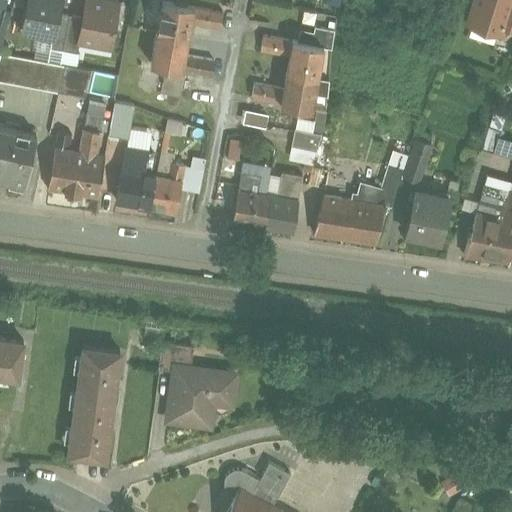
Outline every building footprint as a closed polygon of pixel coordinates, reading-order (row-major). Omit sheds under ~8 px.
[(61,0),(28,0),(23,31),(53,37),(54,37),(59,13),(61,0)] [(119,3),(102,0),(86,0),(83,17),(79,40),(80,41),(111,46),(119,3)] [(477,0),(470,23),(500,32),(502,27),(510,0),(477,0)] [(511,0),(510,0),(502,27),(511,29),(511,0)] [(223,12),(163,1),(157,32),(188,38),(191,22),(220,27),(223,12)] [(59,13),(54,37),(53,37),(51,48),(64,50),(70,15),(59,13)] [(83,17),(70,15),(64,50),(78,53),(80,41),(79,40),(83,17)] [(188,38),(157,32),(152,64),(212,75),(214,61),(185,56),(188,38)] [(323,46),(292,40),(264,35),(261,49),(290,55),(287,72),(317,78),(323,46)] [(66,64),(0,52),(0,53),(0,80),(59,92),(66,64)] [(92,69),(66,64),(59,92),(85,96),(92,69)] [(108,94),(112,76),(94,72),(91,90),(108,94)] [(317,78),(287,72),(283,89),(254,83),(252,98),(311,109),(317,78)] [(163,93),(183,95),(184,75),(165,74),(163,93)] [(247,123),(269,126),(271,113),(248,110),(247,123)] [(37,135),(0,125),(0,178),(25,185),(37,135)] [(98,132),(82,129),(78,151),(94,153),(98,132)] [(322,134),(295,129),(292,145),(317,150),(322,134)] [(68,136),(57,134),(55,146),(66,148),(68,136)] [(511,138),(501,135),(496,151),(511,156),(511,138)] [(232,138),(229,157),(241,158),(243,139),(232,138)] [(418,138),(405,176),(419,181),(432,143),(418,138)] [(66,148),(55,146),(47,188),(96,196),(104,155),(94,153),(78,151),(66,148)] [(311,150),(295,147),(292,159),(308,163),(311,150)] [(393,152),(375,206),(384,208),(384,209),(390,210),(407,157),(393,152)] [(146,158),(127,154),(118,200),(150,206),(156,175),(143,173),(146,158)] [(169,170),(163,168),(162,176),(156,175),(150,206),(175,211),(183,165),(171,163),(169,170)] [(282,171),(278,194),(267,192),(267,193),(268,193),(265,208),(270,209),(267,225),(267,226),(292,230),(297,199),(298,200),(303,175),(282,171)] [(504,178),(488,174),(464,254),(509,260),(511,249),(511,188),(502,185),(504,178)] [(258,178),(241,175),(233,219),(267,225),(270,209),(265,208),(268,193),(267,193),(256,191),(258,178)] [(450,196),(415,189),(406,232),(441,239),(450,196)] [(375,206),(321,196),(313,232),(378,245),(384,209),(384,208),(375,206)] [(24,340),(0,336),(0,374),(19,377),(24,340)] [(194,346),(163,341),(159,368),(175,370),(176,366),(191,368),(194,346)] [(120,350),(84,345),(69,453),(106,458),(120,350)] [(191,368),(176,366),(175,370),(169,418),(210,423),(214,392),(232,394),(235,374),(191,368)] [(260,478),(257,483),(258,484),(253,493),(240,487),(241,486),(239,485),(234,494),(224,511),(284,511),(283,511),(283,510),(282,510),(282,511),(272,505),(273,504),(272,504),(277,495),(278,495),(291,472),(270,460),(260,478)] [(243,468),(239,468),(237,467),(235,468),(232,469),(229,471),(227,473),(226,474),(225,476),(224,479),(224,481),(225,484),(225,486),(226,488),(228,490),(230,492),(234,494),(239,485),(241,486),(240,487),(253,493),(258,484),(257,483),(260,478),(243,468)]
